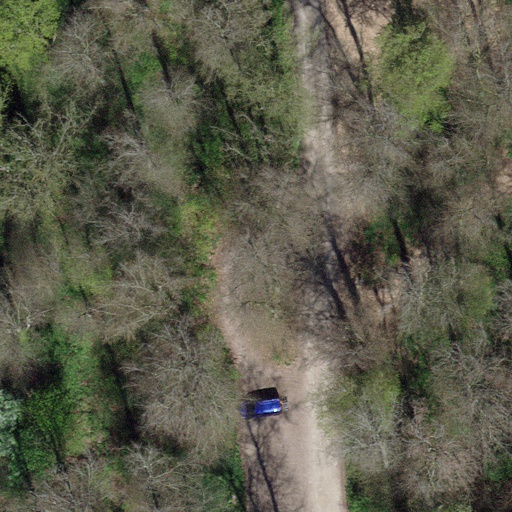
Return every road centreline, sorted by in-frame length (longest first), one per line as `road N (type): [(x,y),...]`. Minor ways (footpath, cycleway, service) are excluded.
road 1 (track): [(304,0),(314,354)]
road 2 (track): [(511,173),(314,354)]
road 3 (track): [(314,354),(332,511)]
